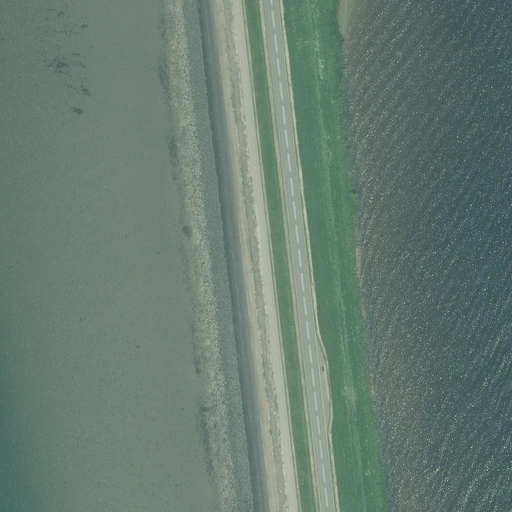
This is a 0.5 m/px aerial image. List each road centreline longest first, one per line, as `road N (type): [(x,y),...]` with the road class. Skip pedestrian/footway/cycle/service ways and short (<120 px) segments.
road 1 (trunk): [(327,511),(269,0)]
road 2 (unclassified): [(295,511),(238,0)]
